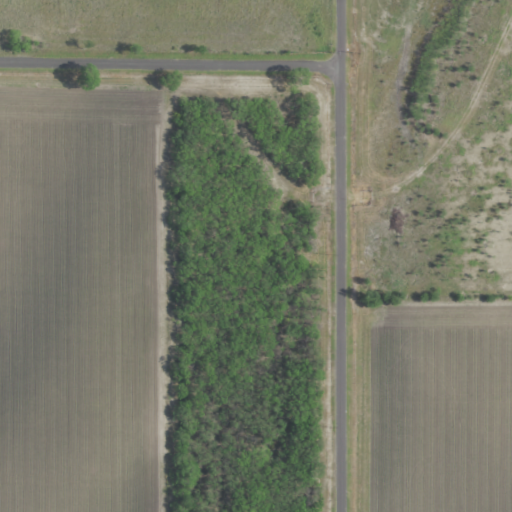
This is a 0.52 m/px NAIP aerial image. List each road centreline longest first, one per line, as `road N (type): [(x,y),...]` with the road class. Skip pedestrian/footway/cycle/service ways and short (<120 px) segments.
road 1 (tertiary): [(341,511),(342,0)]
road 2 (residential): [(0,62),(342,67)]
